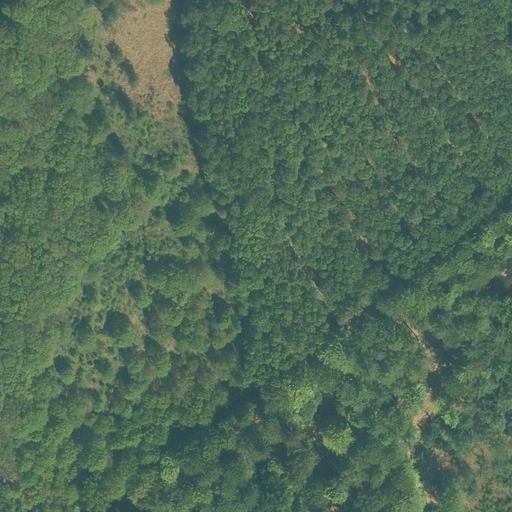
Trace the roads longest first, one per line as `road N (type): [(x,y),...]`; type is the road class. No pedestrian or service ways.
road 1 (track): [(511,192),(258,380)]
road 2 (track): [(258,380),(82,511)]
road 3 (track): [(258,380),(371,437),(386,454),(398,511)]
